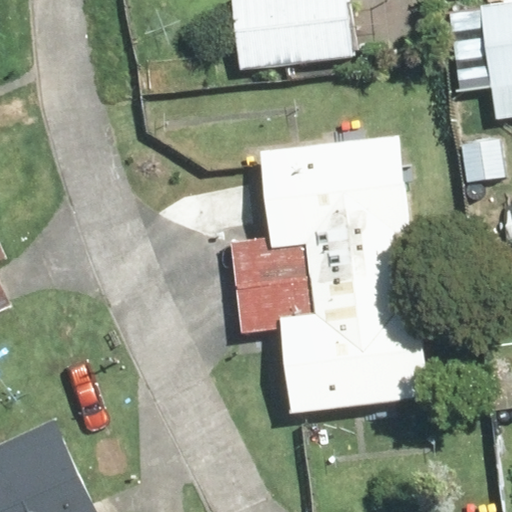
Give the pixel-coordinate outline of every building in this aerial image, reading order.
[(359,0),(232,0),(241,74),(367,59),(359,0)] [(511,0),(494,0),(487,1),(496,91),(511,89),(511,0)] [(505,132),(463,137),(469,182),(510,177),(505,132)] [(436,400),(402,142),(261,160),(271,238),(230,244),(242,341),(284,335),(295,418),(436,400)] [(0,318),(30,305),(0,239),(0,318)] [(98,511),(60,426),(0,453),(0,511),(98,511)]
